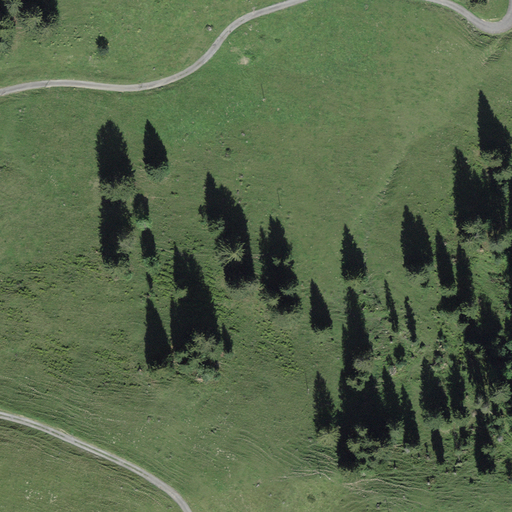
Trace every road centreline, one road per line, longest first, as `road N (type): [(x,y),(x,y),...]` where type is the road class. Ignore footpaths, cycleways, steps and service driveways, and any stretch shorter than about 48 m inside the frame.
road 1 (track): [(299,0),(243,20),(208,57),(162,82),(126,89),(52,83),(0,93)]
road 2 (track): [(0,415),(124,463),(187,511)]
